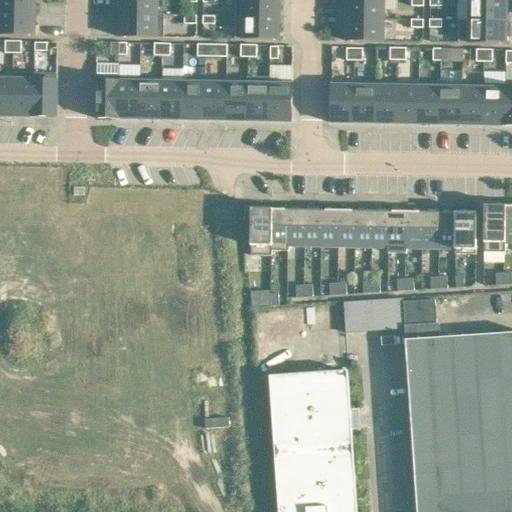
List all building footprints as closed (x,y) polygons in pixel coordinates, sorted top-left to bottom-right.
[(34,0),(0,0),(0,13),(35,14),(34,0)] [(157,0),(120,0),(121,14),(157,14),(157,0)] [(235,0),(235,18),(279,19),(279,0),(235,0)] [(384,20),(383,0),(347,0),(347,20),(384,20)] [(506,0),(481,0),(469,0),(469,22),(506,22),(506,0)] [(0,35),(34,36),(35,14),(0,13),(0,35)] [(121,14),(120,37),(164,38),(164,15),(157,14),(121,14)] [(184,16),(184,24),(196,25),(197,16),(184,16)] [(203,17),(203,25),(215,25),(215,17),(203,17)] [(279,40),(279,19),(235,18),(235,39),(279,40)] [(384,20),(347,20),(347,42),(383,42),(384,20)] [(411,20),(411,28),(423,29),(423,20),(411,20)] [(430,20),(429,28),(430,28),(442,28),(442,20),(430,20)] [(469,43),(505,44),(506,22),(469,22),(469,43)] [(13,54),(13,42),(5,42),(5,54),(13,54)] [(13,42),(13,54),(21,54),(21,42),(13,42)] [(35,43),(35,51),(47,52),(47,43),(35,43)] [(119,56),(119,43),(111,43),(111,56),(119,56)] [(127,56),(127,44),(119,43),(119,56),(127,56)] [(162,57),(162,44),(154,44),(154,56),(162,57)] [(162,44),(162,57),(170,57),(170,44),(162,44)] [(207,45),(198,45),(197,57),(207,57),(207,45)] [(207,45),(207,57),(227,58),(227,45),(207,45)] [(249,58),(249,46),(241,46),(241,58),(249,58)] [(257,58),(257,46),(249,46),(249,58),(257,58)] [(278,47),(270,47),(270,60),(278,60),(278,47)] [(355,47),(347,47),(347,60),(354,60),(355,47)] [(362,60),(363,48),(355,47),(354,60),(362,60)] [(398,48),(390,48),(390,60),(398,60),(398,48)] [(406,61),(406,48),(398,48),(398,60),(406,61)] [(441,49),(433,49),(433,61),(441,61),(441,49)] [(449,61),(449,49),(441,49),(441,61),(449,61)] [(484,49),(476,49),(476,62),(484,62),(484,49)] [(484,49),(484,62),(492,62),(492,50),(484,49)] [(12,73),(12,76),(11,117),(33,117),(34,74),(12,73)] [(34,74),(33,117),(56,118),(57,74),(34,74)] [(0,116),(11,117),(12,76),(0,75),(0,116)] [(118,77),(119,77),(119,75),(96,75),(95,118),(117,119),(118,77)] [(117,119),(139,119),(140,78),(119,77),(118,77),(117,119)] [(249,80),(248,121),(270,122),(270,80),(271,80),(271,78),(247,77),(247,80),(249,80)] [(140,78),(139,119),(161,120),(161,83),(163,83),(163,78),(140,78)] [(204,120),(205,79),(182,79),(182,84),(183,84),(182,120),(204,120)] [(205,79),(204,120),(226,121),(227,80),(205,79)] [(226,121),(248,121),(249,80),(247,80),(227,80),(226,121)] [(292,81),(271,80),(270,80),(270,122),(292,122),(292,81)] [(353,82),(332,82),(331,123),(353,123),(353,82)] [(374,124),(375,82),(353,82),(353,123),(374,124)] [(396,124),(397,83),(375,82),(374,124),(396,124)] [(161,83),(161,120),(182,120),(183,84),(182,84),(163,83),(161,83)] [(418,124),(419,83),(397,83),(396,124),(418,124)] [(419,83),(418,124),(440,125),(441,84),(419,83)] [(441,84),(440,125),(462,125),(462,84),(441,84)] [(462,125),(483,126),(484,84),(462,84),(462,125)] [(506,85),(484,84),(483,126),(505,126),(506,85)] [(505,253),(505,243),(506,207),(485,206),(484,253),(505,253)] [(272,256),(272,251),(273,210),(252,210),(251,256),(272,256)] [(289,210),(273,210),(272,251),(289,252),(289,247),(289,210)] [(306,211),(289,210),(289,247),(305,247),(306,211)] [(306,211),(305,247),(322,248),(322,211),(306,211)] [(339,211),(322,211),(322,248),(338,248),(339,211)] [(356,212),(339,211),(338,248),(355,248),(356,212)] [(355,248),(372,248),(372,212),(356,212),(355,248)] [(389,212),(372,212),(372,248),(388,249),(389,212)] [(388,249),(388,254),(406,254),(407,249),(406,249),(407,212),(389,212),(388,249)] [(423,213),(407,212),(406,249),(407,249),(423,249),(423,213)] [(440,213),(423,213),(423,249),(439,250),(440,213)] [(439,250),(455,250),(456,213),(440,213),(439,250)] [(477,214),(456,213),(455,250),(455,255),(476,255),(477,214)] [(504,286),(504,274),(495,274),(496,286),(504,286)] [(439,277),(439,289),(448,288),(447,276),(439,277)] [(464,276),(455,276),(456,288),(464,288),(464,276)] [(439,289),(439,277),(430,277),(431,289),(439,289)] [(405,279),(406,291),(414,291),(413,278),(405,279)] [(406,291),(405,279),(397,280),(398,292),(406,291)] [(372,293),(371,281),(363,282),(364,294),(372,293)] [(379,281),(371,281),(372,293),(380,293),(379,281)] [(338,284),(338,296),(347,295),(346,283),(338,284)] [(338,296),(338,284),(329,284),(330,296),(338,296)] [(312,285),(304,286),(305,298),(313,297),(312,285)] [(297,299),(305,298),(304,286),(296,286),(297,299)] [(270,292),(251,293),(252,307),(271,306),(270,295),(270,292)] [(278,294),(270,295),(271,306),(271,307),(279,306),(278,294)] [(403,299),(343,302),(346,334),(406,330),(405,327),(404,302),(403,299)] [(436,300),(404,302),(405,327),(437,325),(436,300)] [(437,325),(405,327),(406,330),(406,341),(441,339),(440,325),(437,325)] [(511,511),(511,333),(441,339),(406,341),(417,511),(511,511)] [(278,511),(357,511),(348,371),(269,376),(278,511)] [(208,432),(209,451),(233,450),(232,431),(208,432)]
